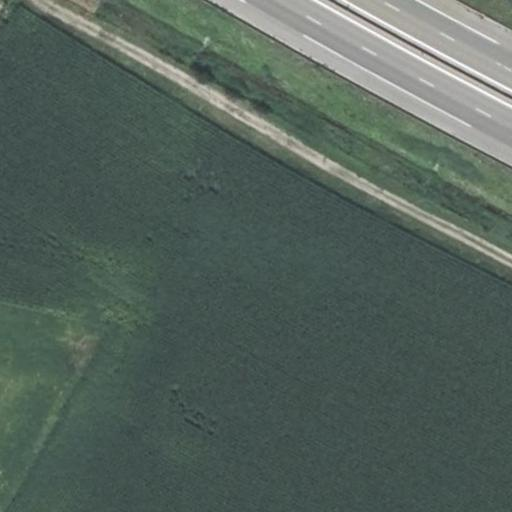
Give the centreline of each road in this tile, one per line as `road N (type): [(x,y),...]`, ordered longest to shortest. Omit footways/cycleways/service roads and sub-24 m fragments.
road 1 (track): [(40,0),(511,264)]
road 2 (trunk): [(280,0),(511,127)]
road 3 (trunk): [(511,70),(379,0)]
